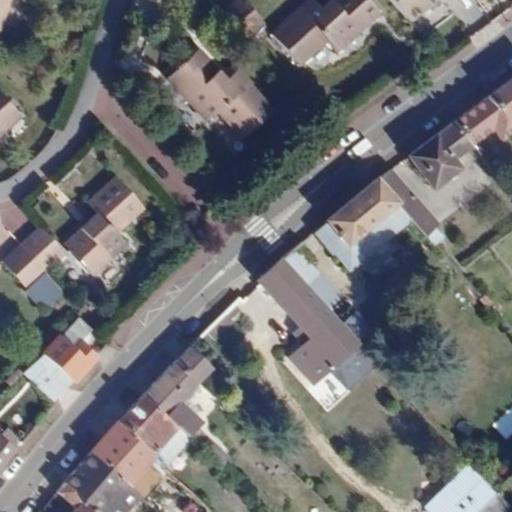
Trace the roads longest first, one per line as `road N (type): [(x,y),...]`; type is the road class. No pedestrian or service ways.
road 1 (tertiary): [(238,255),(81,418),(8,511)]
road 2 (tertiary): [(511,52),(238,255)]
road 3 (residential): [(90,94),(238,255)]
road 4 (residential): [(0,194),(73,134),(90,94)]
